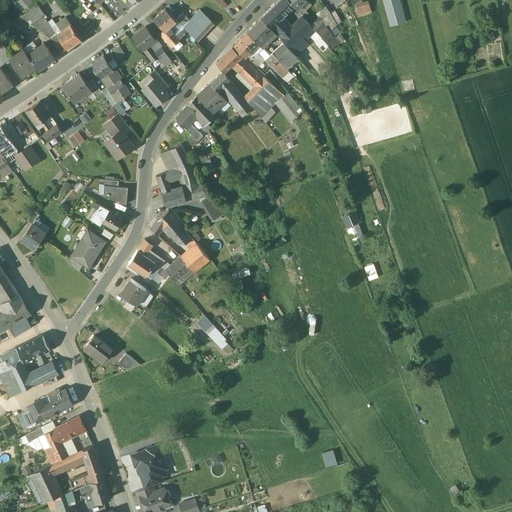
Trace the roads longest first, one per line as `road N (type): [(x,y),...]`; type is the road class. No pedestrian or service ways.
road 1 (residential): [(262,0),(157,127),(127,251),(63,335)]
road 2 (residential): [(0,112),(153,0)]
road 3 (residential): [(126,511),(63,335)]
